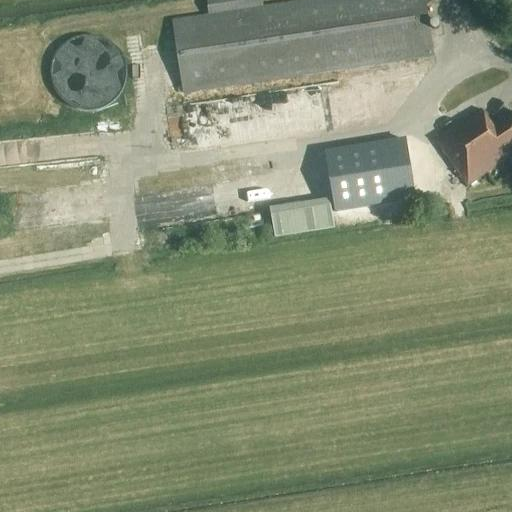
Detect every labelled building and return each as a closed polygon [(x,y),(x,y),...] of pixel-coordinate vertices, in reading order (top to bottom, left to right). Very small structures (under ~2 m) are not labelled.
[(334,0),(261,11),(208,19),(173,24),(184,94),(433,57),(424,0),(334,0)] [(256,97),(256,108),(273,108),(273,129),(294,128),(293,97),(256,97)] [(372,102),(341,102),(341,123),(372,122),(372,102)] [(468,188),(511,157),(511,116),(494,129),(481,110),(436,141),(468,188)] [(188,131),(191,150),(247,142),(244,122),(188,131)] [(405,142),(326,155),(336,214),(415,201),(405,142)] [(433,181),(418,183),(422,209),(437,206),(433,181)] [(252,213),(255,241),(309,236),(306,209),(252,213)]
